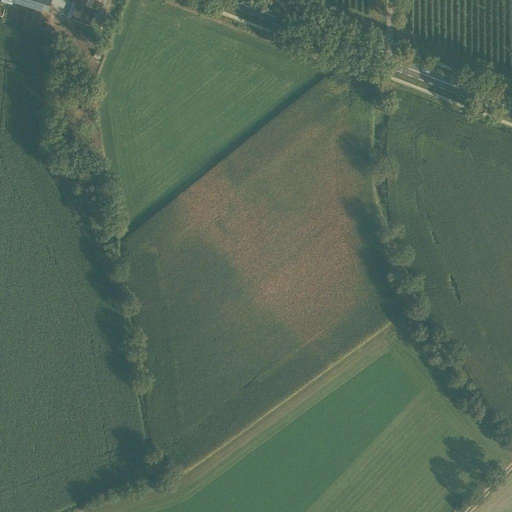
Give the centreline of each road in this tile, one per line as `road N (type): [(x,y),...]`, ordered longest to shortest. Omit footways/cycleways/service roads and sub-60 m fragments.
road 1 (primary): [(387,59),(232,0)]
road 2 (primary): [(511,107),(387,59)]
